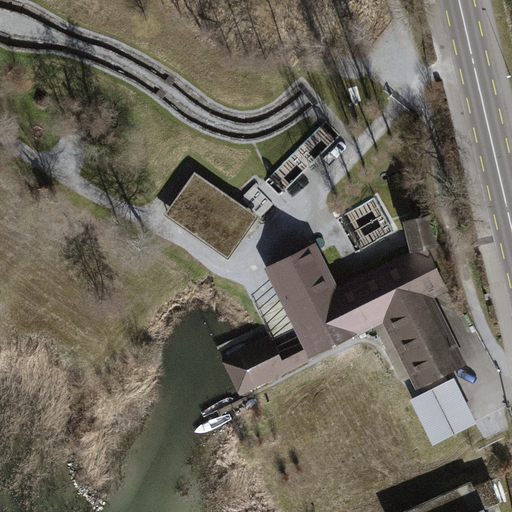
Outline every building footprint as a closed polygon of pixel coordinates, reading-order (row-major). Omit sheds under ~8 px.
[(257,219),(200,182),(174,223),(230,260),(257,219)] [(383,205),(350,219),(363,248),(396,234),(383,205)] [(318,245),(269,268),(312,360),(380,328),(413,397),(469,371),(434,298),(457,287),(424,217),(402,227),(413,251),(337,287),(318,245)] [(273,335),(231,358),(252,397),(294,375),(273,335)] [(447,415),(468,406),(455,379),(435,389),(447,415)] [(491,511),(479,486),(420,511),(491,511)]
